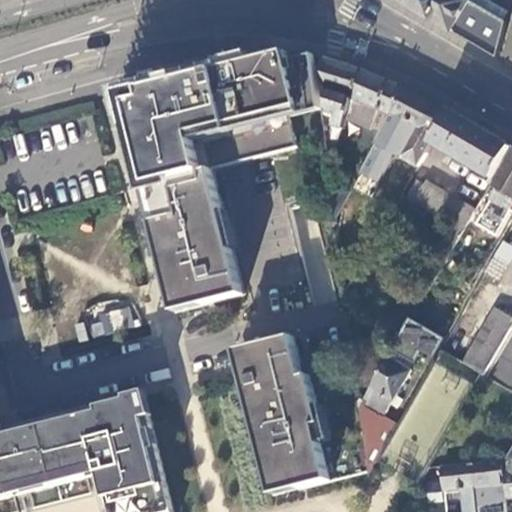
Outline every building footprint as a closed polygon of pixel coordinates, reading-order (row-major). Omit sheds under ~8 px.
[(398,0),(421,13),(496,55),(511,23),(511,21),(471,0),(398,0)] [(322,108),(314,54),(289,59),(287,51),(260,58),(231,65),(215,69),(216,71),(208,73),(207,71),(199,73),(192,75),(193,79),(181,82),(180,78),(163,83),(119,94),(173,298),(184,295),(187,303),(203,299),(204,304),(244,294),(232,247),(227,249),(224,238),(225,237),(223,231),(218,213),(223,212),(212,168),(297,146),(288,109),(319,101),(320,108),(322,108)] [(343,127),(361,70),(340,63),(323,57),(324,88),(328,89),(327,110),(338,113),(336,125),(343,127)] [(391,111),(404,87),(382,79),(361,70),(343,127),(354,130),(358,119),(375,126),(381,112),(390,115),(391,111)] [(434,143),(452,112),(421,96),(404,87),(391,111),(412,122),(423,128),(415,142),(412,140),(403,157),(419,166),(434,143)] [(412,122),(391,111),(390,115),(368,156),(388,166),(394,155),(384,149),(391,137),(401,142),(412,122)] [(495,179),(511,150),(511,146),(497,138),(467,121),(452,112),(434,143),(493,178),(495,179)] [(337,143),(343,127),(336,125),(333,142),(337,143)] [(511,150),(495,179),(493,178),(489,183),(491,184),(500,189),(482,220),(501,231),(511,213),(511,150)] [(388,166),(368,156),(360,170),(380,181),(388,166)] [(464,230),(477,209),(430,182),(428,186),(418,181),(409,199),(452,224),(464,230)] [(351,190),(333,187),(337,216),(337,215),(351,190)] [(449,255),(464,230),(452,224),(432,257),(436,259),(444,264),(449,255)] [(511,246),(504,242),(486,273),(499,280),(511,256),(511,246)] [(459,261),(449,255),(444,264),(442,267),(452,273),(459,261)] [(442,267),(444,264),(436,259),(408,304),(417,309),(442,267)] [(485,376),(511,328),(511,317),(496,308),(464,363),(485,376)] [(301,361),(295,335),(244,348),(258,400),(251,402),(272,481),(283,478),(286,486),(300,482),(301,487),(332,479),(318,424),(324,423),(311,374),(305,376),(301,361)] [(399,340),(364,400),(370,441),(371,439),(384,417),(421,353),(399,340)] [(511,365),(498,362),(493,379),(511,384),(511,365)] [(0,499),(103,474),(112,511),(175,511),(146,396),(86,410),(22,427),(3,431),(0,418),(0,499)] [(384,417),(371,439),(385,448),(399,424),(384,417)] [(371,439),(370,441),(370,444),(374,465),(385,448),(371,439)] [(511,457),(506,459),(502,459),(507,497),(511,496),(511,457)] [(508,511),(507,497),(502,459),(472,463),(476,499),(497,497),(498,511),(508,511)] [(477,511),(476,499),(472,463),(442,466),(444,484),(446,504),(446,511),(477,511)] [(446,504),(444,484),(428,486),(431,505),(446,504)] [(105,511),(100,491),(26,510),(26,511),(105,511)]
